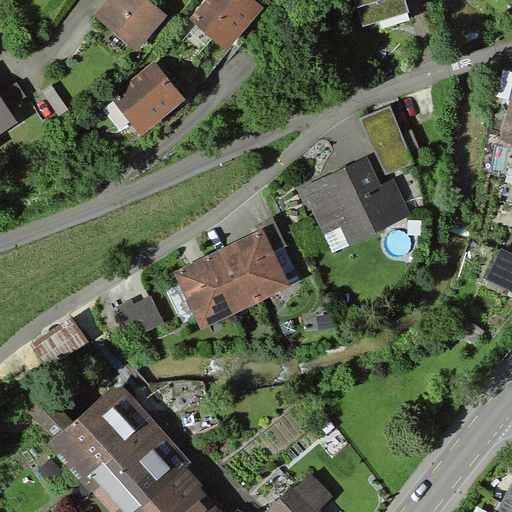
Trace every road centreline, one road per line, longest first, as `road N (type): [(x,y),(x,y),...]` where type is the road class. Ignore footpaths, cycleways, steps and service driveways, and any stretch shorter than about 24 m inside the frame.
road 1 (residential): [(511,47),(313,109),(0,241)]
road 2 (secondary): [(508,402),(419,511)]
